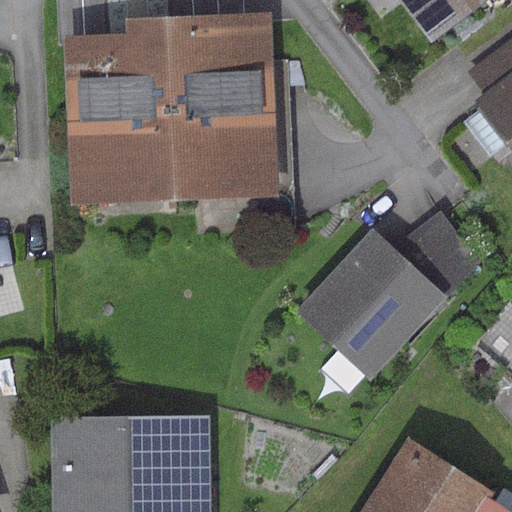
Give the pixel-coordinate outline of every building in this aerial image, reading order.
[(393,0),(426,42),(482,0),(393,0)] [(121,36),(59,39),(65,206),(272,198),(265,16),(120,21),(121,36)] [(511,35),(464,73),(481,94),(470,102),(511,156),(511,35)] [(367,231),(289,316),(365,382),(441,298),(476,265),(438,211),(389,251),(367,231)] [(511,293),(467,342),(511,388),(511,293)] [(204,511),(204,416),(47,418),(47,511),(204,511)] [(487,495),(402,440),(355,511),(499,511),(483,501),(487,495)]
